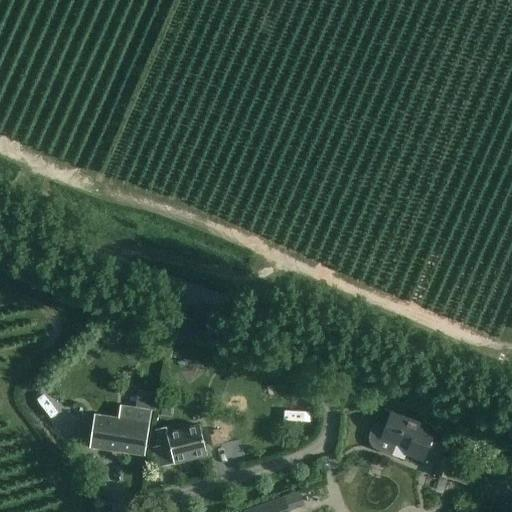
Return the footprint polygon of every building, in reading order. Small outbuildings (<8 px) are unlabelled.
[(91,447),(108,450),(143,455),(150,411),(121,406),(119,419),(96,416),(91,447)] [(172,408),(161,406),(160,416),(171,418),(172,408)] [(406,455),(423,462),(426,454),(439,460),(441,455),(445,447),(432,441),(434,434),(419,428),(421,424),(392,412),(387,422),(376,418),(370,432),(369,435),(369,439),(371,443),(373,445),(377,448),(391,454),(396,443),(409,448),(406,455)] [(82,414),(78,439),(82,446),(91,447),(96,416),(82,414)] [(166,433),(165,429),(155,431),(159,447),(152,448),(157,467),(173,463),(174,464),(205,456),(198,425),(166,433)] [(454,459),(441,455),(435,474),(448,478),(454,459)] [(454,459),(448,478),(470,485),(476,466),(454,459)] [(300,492),(283,498),(288,510),(305,504),(300,492)] [(283,498),(245,511),(288,511),(288,510),(283,498)]
